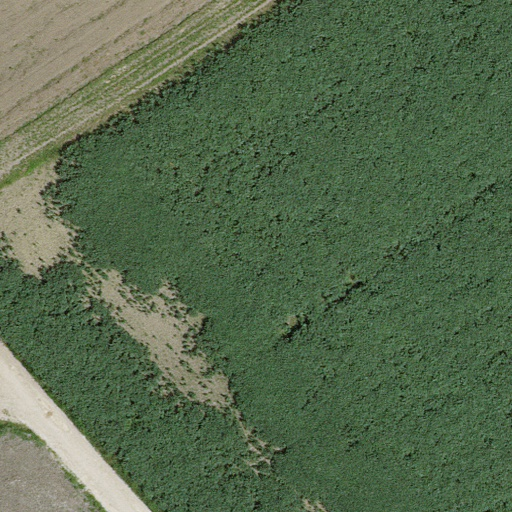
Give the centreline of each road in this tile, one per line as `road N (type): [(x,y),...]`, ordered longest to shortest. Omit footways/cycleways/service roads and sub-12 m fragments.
road 1 (track): [(250,0),(0,166)]
road 2 (track): [(128,511),(27,402)]
